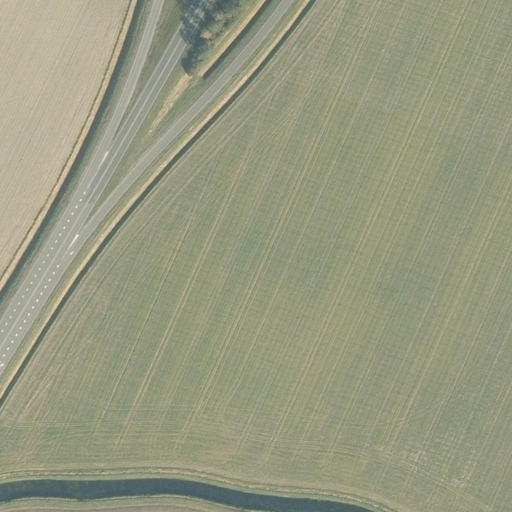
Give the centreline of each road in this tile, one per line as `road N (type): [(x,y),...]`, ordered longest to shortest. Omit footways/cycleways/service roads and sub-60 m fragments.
road 1 (trunk): [(53,257),(287,0)]
road 2 (trunk): [(93,193),(201,0)]
road 3 (trunk): [(157,0),(93,193)]
